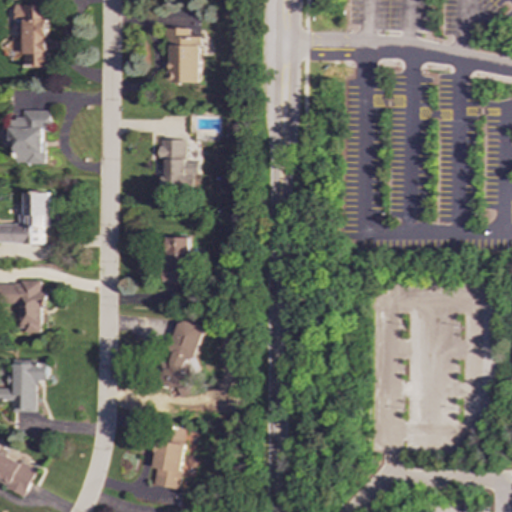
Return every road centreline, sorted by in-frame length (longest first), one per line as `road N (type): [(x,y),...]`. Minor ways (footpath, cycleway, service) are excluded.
road 1 (residential): [(110,0),(105,429),(81,511)]
road 2 (tertiary): [(276,511),(284,0)]
